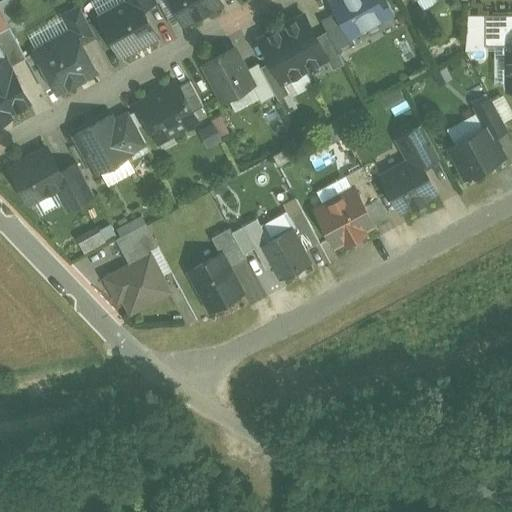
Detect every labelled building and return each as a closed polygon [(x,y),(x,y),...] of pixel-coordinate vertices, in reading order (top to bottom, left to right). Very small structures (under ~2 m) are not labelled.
[(1,0),(13,24),(25,19),(15,0),(1,0)] [(131,0),(130,1),(100,17),(121,55),(134,48),(135,49),(150,42),(149,40),(157,35),(142,8),(137,0),(131,0)] [(128,0),(130,1),(131,0),(137,0),(142,8),(157,0),(128,0)] [(172,0),(184,23),(222,3),(220,0),(172,0)] [(342,0),(333,5),(338,13),(349,34),(350,33),(361,28),(362,30),(392,14),(385,0),(342,0)] [(81,7),(65,16),(73,32),(74,31),(81,43),(96,35),(81,7)] [(338,13),(322,22),(339,53),(356,44),(350,33),(349,34),(338,13)] [(305,15),(283,28),(305,70),(328,58),(305,15)] [(511,15),(486,15),(486,47),(509,47),(509,45),(511,45),(511,15)] [(10,27),(0,32),(0,53),(4,62),(7,60),(11,67),(27,58),(10,27)] [(283,28),(260,40),(283,82),(305,70),(283,28)] [(73,32),(37,51),(58,91),(95,71),(81,43),(74,31),(73,32)] [(235,49),(205,65),(224,100),(253,85),(254,84),(247,70),(235,49)] [(4,62),(0,63),(0,122),(11,116),(9,113),(29,102),(11,67),(7,60),(4,62)] [(259,63),(247,70),(254,84),(253,85),(262,102),(276,95),(259,63)] [(204,106),(191,81),(180,87),(193,112),(204,106)] [(163,90),(159,89),(153,93),(152,97),(139,104),(153,129),(166,122),(172,133),(177,134),(182,131),(183,127),(197,120),(193,112),(180,87),(177,83),(163,90)] [(492,99),(476,108),(487,128),(488,128),(493,137),(508,129),(492,99)] [(130,112),(113,121),(130,152),(147,143),(130,112)] [(111,116),(77,135),(97,171),(131,153),(130,152),(113,121),(111,116)] [(224,117),(203,128),(210,142),(232,131),(224,117)] [(423,125),(399,138),(412,161),(418,157),(423,166),(440,157),(423,125)] [(487,128),(451,147),(467,177),(504,157),(493,137),(488,128),(487,128)] [(48,149),(12,168),(30,202),(57,187),(66,182),(61,172),(48,149)] [(412,161),(382,176),(401,211),(414,204),(415,206),(425,200),(424,198),(436,191),(423,166),(418,157),(412,161)] [(78,163),(61,172),(66,182),(57,187),(69,209),(95,195),(78,163)] [(380,198),(363,166),(346,175),(354,190),(356,189),(365,206),(380,198)] [(354,190),(317,210),(335,245),(346,239),(347,241),(365,232),(364,229),(374,224),(365,206),(356,189),(354,190)] [(297,199),(284,205),(290,216),(302,209),(297,199)] [(302,209),(290,216),(296,227),(308,220),(302,209)] [(143,216),(118,229),(121,236),(146,223),(143,216)] [(296,227),(293,229),(305,251),(320,243),(308,220),(296,227)] [(121,236),(116,239),(131,266),(150,256),(148,251),(159,246),(146,223),(121,236)] [(247,259),(230,227),(212,237),(221,254),(222,253),(230,268),(247,259)] [(292,228),(264,244),(281,277),(310,261),(305,251),(293,229),(292,228)] [(100,230),(79,241),(85,252),(106,240),(100,230)] [(221,254),(190,270),(211,309),(243,292),(230,268),(222,253),(221,254)] [(131,266),(108,278),(115,293),(120,290),(132,311),(169,291),(150,256),(131,266)]
